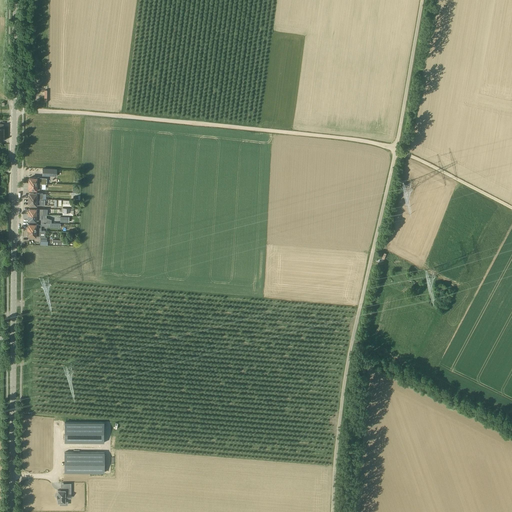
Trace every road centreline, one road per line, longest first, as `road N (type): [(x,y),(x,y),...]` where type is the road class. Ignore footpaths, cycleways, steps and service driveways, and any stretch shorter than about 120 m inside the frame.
road 1 (unclassified): [(329,511),(343,382),(421,0)]
road 2 (tertiary): [(12,511),(14,111)]
road 3 (track): [(98,115),(394,148)]
road 4 (track): [(511,207),(394,148)]
